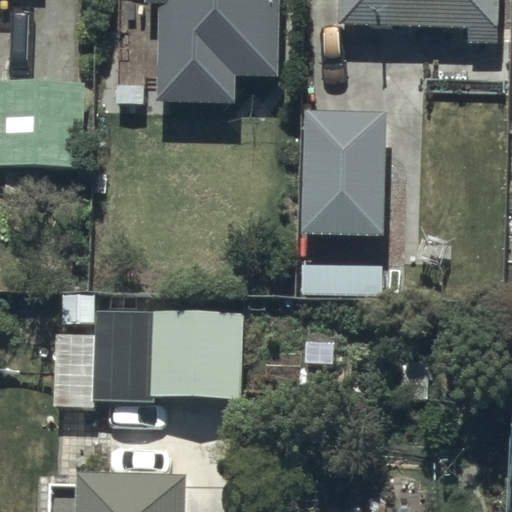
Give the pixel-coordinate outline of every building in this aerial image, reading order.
[(170,0),(170,100),(241,100),(241,73),(287,74),(288,0),(170,0)] [(507,0),(345,0),(345,25),(475,28),(475,41),(506,42),(507,0)] [(91,78),(3,77),(2,163),(90,164),(91,78)] [(398,113),(312,108),(305,233),(391,238),(398,113)] [(101,293),(68,293),(68,324),(103,324),(103,333),(64,333),(64,406),(102,406),(102,401),(165,401),(165,394),(249,394),(249,306),(139,306),(139,298),(101,298),(101,293)] [(195,511),(195,472),(88,472),(87,511),(195,511)]
